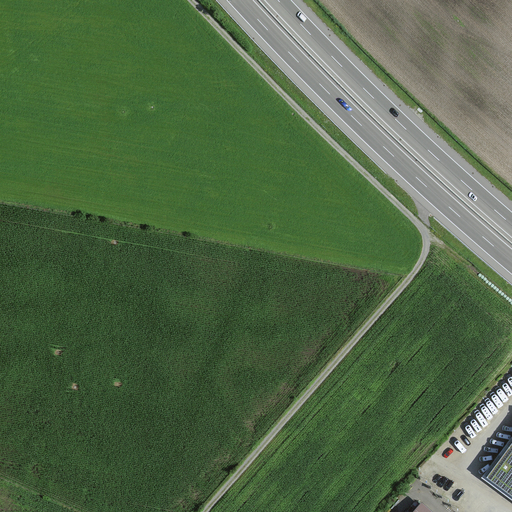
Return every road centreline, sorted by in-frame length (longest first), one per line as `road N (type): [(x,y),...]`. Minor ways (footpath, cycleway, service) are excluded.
road 1 (track): [(191,0),(419,223),(428,241),(417,271),(206,511)]
road 2 (motorway): [(238,0),(390,155),(511,262)]
road 3 (motorway): [(511,226),(277,0)]
